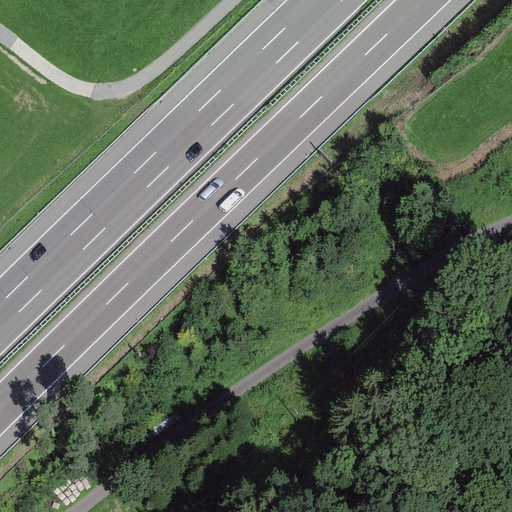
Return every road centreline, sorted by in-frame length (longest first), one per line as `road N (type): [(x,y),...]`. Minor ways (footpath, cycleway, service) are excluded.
road 1 (motorway): [(0,411),(424,0)]
road 2 (track): [(72,511),(264,373),(480,237),(511,225)]
road 3 (motorway): [(329,0),(0,318)]
